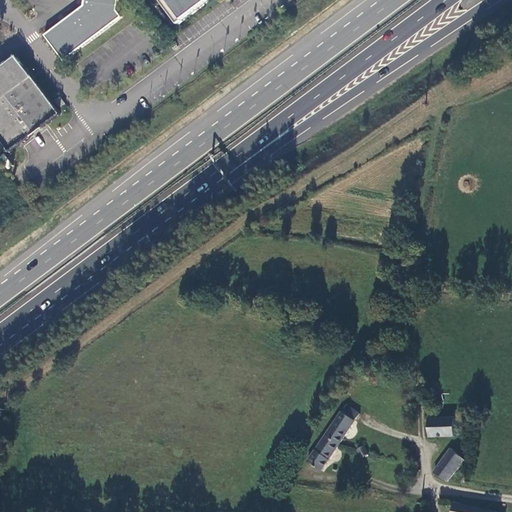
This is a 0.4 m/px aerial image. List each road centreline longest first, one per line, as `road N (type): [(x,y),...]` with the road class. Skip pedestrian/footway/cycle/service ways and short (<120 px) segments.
road 1 (trunk): [(395,0),(0,295)]
road 2 (track): [(511,59),(444,107),(400,277),(424,444)]
road 3 (trunk): [(0,333),(242,152)]
road 4 (trunk): [(242,152),(278,145),(491,0)]
road 5 (trunk): [(242,152),(445,0)]
road 6 (unclassified): [(424,444),(426,482),(511,498)]
